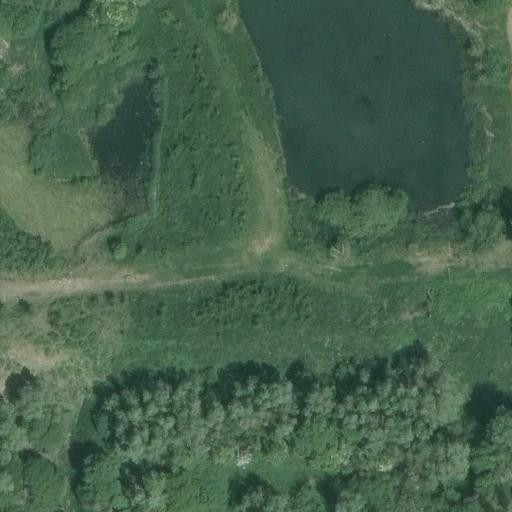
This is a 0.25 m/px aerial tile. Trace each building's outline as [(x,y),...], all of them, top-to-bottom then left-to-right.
[(246,96),(246,71),(237,71),(236,96),(246,96)] [(260,145),(266,139),(245,117),(239,123),(260,145)] [(363,244),(364,256),(397,254),(396,242),(363,244)] [(29,327),(28,344),(36,344),(35,365),(73,366),(74,328),(29,327)] [(93,364),(110,364),(110,350),(93,350),(93,364)]
